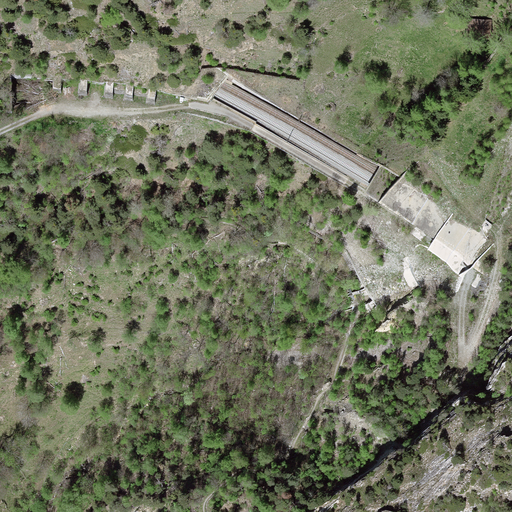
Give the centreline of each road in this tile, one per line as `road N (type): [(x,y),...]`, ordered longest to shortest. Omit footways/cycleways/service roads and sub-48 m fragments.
road 1 (track): [(0,132),(44,112),(188,104),(219,109),(346,181)]
road 2 (track): [(470,274),(460,328),(466,354),(503,251),(429,157)]
